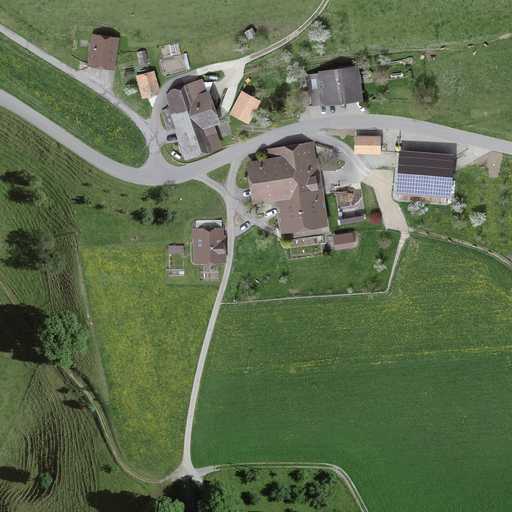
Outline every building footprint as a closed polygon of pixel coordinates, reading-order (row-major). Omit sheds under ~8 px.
[(257,36),(252,28),(244,33),(249,41),(257,36)] [(113,72),(119,38),(92,34),(86,68),(113,72)] [(145,50),(136,52),(139,65),(148,63),(145,50)] [(313,112),(365,106),(361,70),(309,76),(313,112)] [(161,94),(155,71),(136,76),(142,99),(161,94)] [(203,82),(165,94),(188,164),(225,152),(203,82)] [(244,93),(231,117),(251,128),(264,104),(244,93)] [(383,158),(383,139),(356,139),(355,158),(383,158)] [(331,233),(317,143),(267,151),(269,161),(246,164),(253,209),(276,206),(282,241),(331,233)] [(456,155),(399,150),(394,199),(451,204),(456,155)] [(364,203),(340,204),(341,221),(364,220),(364,203)] [(229,266),(227,225),(195,226),(196,267),(229,266)] [(357,249),(355,234),(334,236),(336,251),(357,249)]
